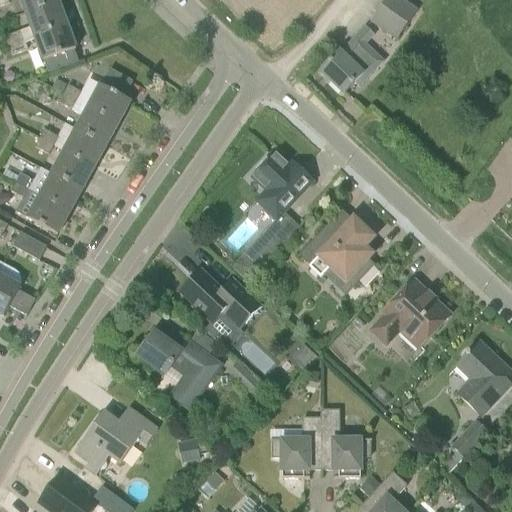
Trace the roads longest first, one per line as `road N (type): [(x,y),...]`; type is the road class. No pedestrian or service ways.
road 1 (residential): [(0,465),(259,74)]
road 2 (residential): [(243,59),(112,242),(0,426)]
road 3 (residential): [(511,306),(271,85)]
